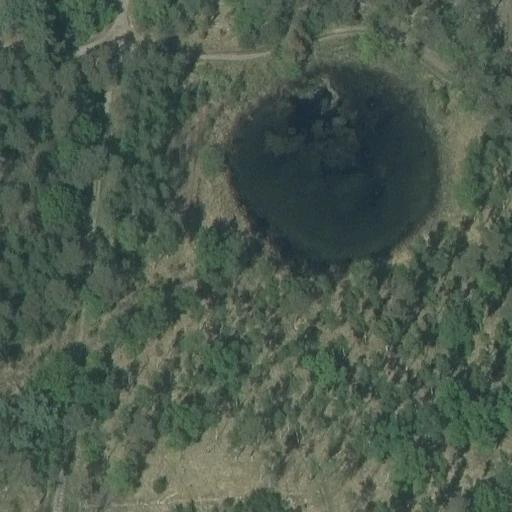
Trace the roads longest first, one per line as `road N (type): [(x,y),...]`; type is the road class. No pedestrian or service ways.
road 1 (track): [(113,49),(62,511)]
road 2 (track): [(113,49),(259,51),(354,28),(511,88)]
